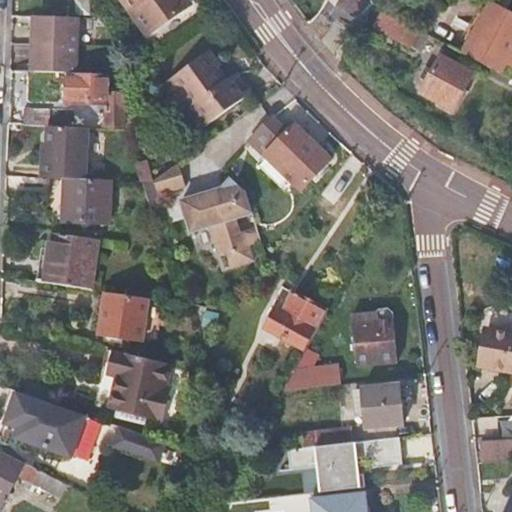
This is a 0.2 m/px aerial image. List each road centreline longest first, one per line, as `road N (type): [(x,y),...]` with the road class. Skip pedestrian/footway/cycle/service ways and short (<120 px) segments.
road 1 (residential): [(457,511),(415,171)]
road 2 (unclassified): [(415,171),(308,73),(249,0)]
